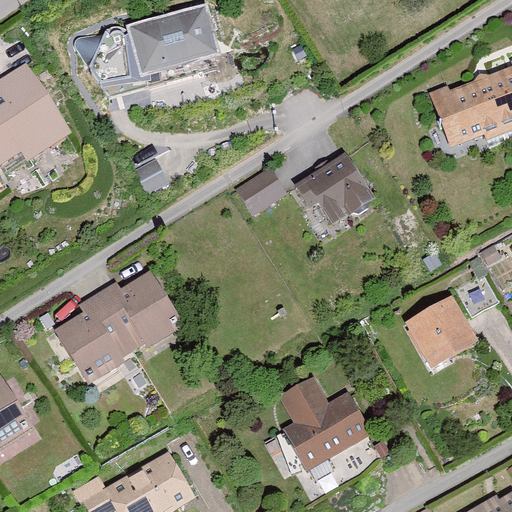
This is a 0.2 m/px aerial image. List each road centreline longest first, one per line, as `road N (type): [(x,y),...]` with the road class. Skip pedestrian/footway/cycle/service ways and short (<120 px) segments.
road 1 (residential): [(511,0),(0,324)]
road 2 (residential): [(511,444),(396,511)]
